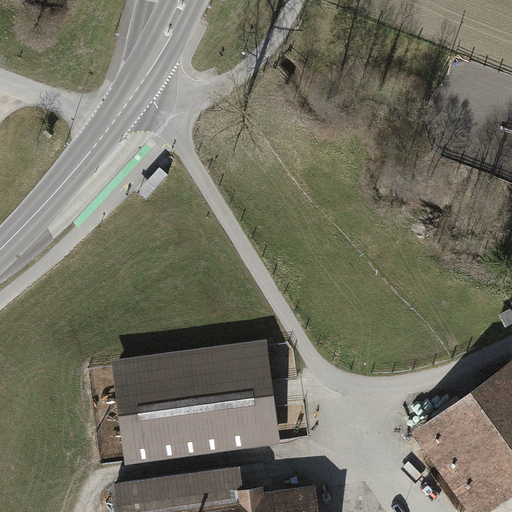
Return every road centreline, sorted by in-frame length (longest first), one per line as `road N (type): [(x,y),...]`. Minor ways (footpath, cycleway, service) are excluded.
road 1 (unclassified): [(511,346),(386,390),(340,382),(279,316),(168,117)]
road 2 (secondary): [(142,81),(0,250)]
road 3 (residential): [(168,117),(254,62),(295,0)]
